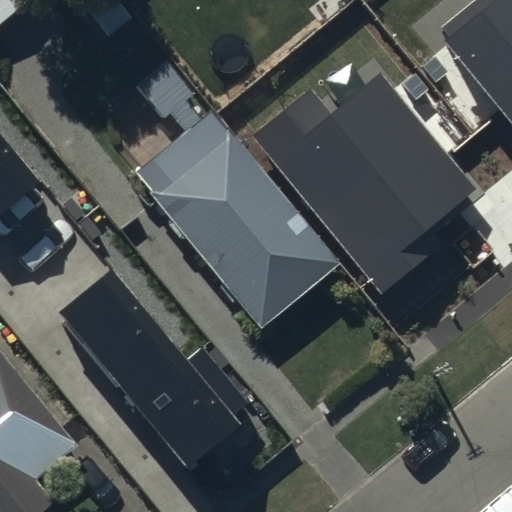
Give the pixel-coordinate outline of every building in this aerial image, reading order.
[(0,0),(0,16),(21,0),(0,0)] [(511,0),(499,0),(399,83),(437,129),(450,118),(489,166),(511,147),(511,0)] [(213,103),(133,167),(257,323),(338,258),(213,103)] [(0,141),(0,211),(35,182),(0,141)] [(66,167),(30,196),(63,236),(98,206),(66,167)] [(106,275),(53,319),(181,472),(235,427),(226,421),(246,404),(200,349),(181,365),(106,275)] [(0,511),(25,511),(48,493),(31,473),(74,437),(0,348),(0,511)]
